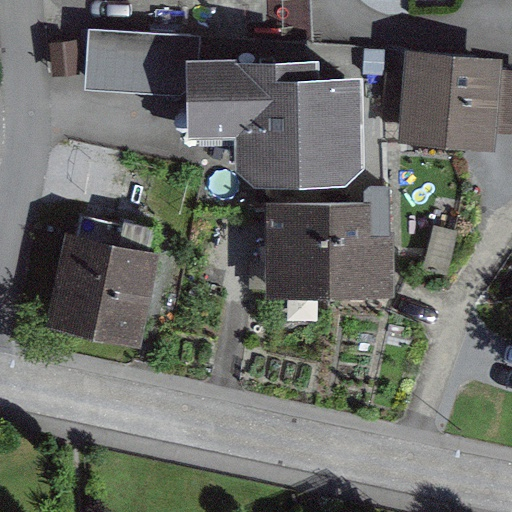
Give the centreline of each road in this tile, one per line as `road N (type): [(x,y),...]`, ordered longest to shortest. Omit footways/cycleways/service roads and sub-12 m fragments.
road 1 (residential): [(0,379),(338,466),(511,492)]
road 2 (residential): [(21,0),(26,98),(0,255)]
